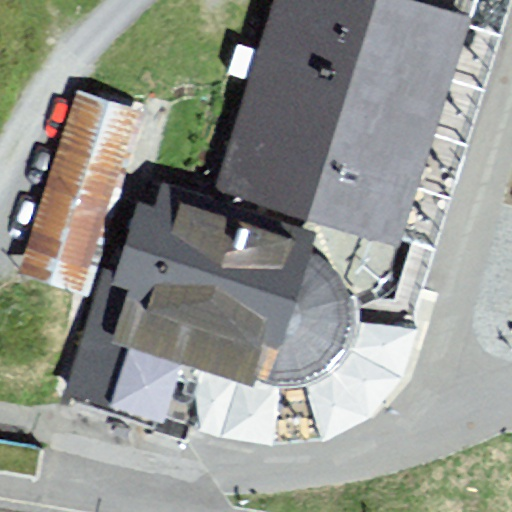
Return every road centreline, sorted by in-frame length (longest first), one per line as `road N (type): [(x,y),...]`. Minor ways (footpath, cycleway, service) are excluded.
road 1 (track): [(0,204),(58,82),(84,43),(131,0)]
road 2 (track): [(0,420),(167,468)]
